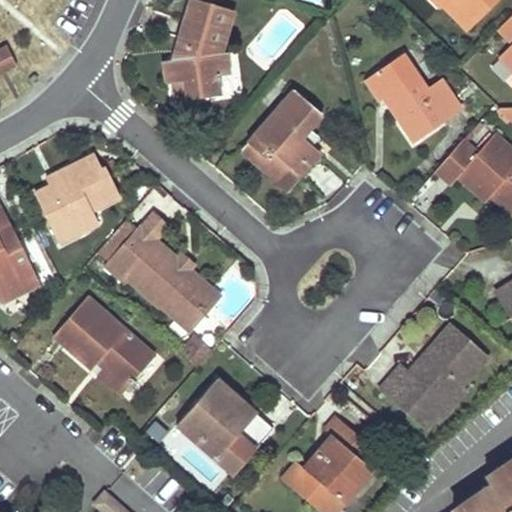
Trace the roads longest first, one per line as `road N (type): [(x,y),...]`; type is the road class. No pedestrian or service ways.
road 1 (residential): [(273,250),(280,316),(311,343),(389,254),(349,222),(328,232)]
road 2 (residential): [(76,81),(273,250)]
